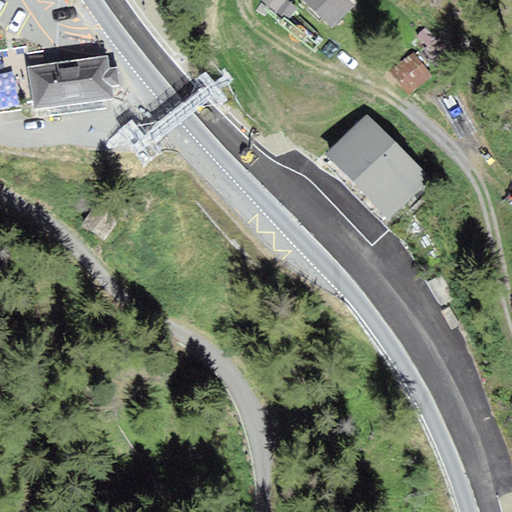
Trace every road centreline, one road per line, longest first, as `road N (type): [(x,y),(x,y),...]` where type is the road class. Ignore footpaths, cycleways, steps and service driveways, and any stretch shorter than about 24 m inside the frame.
road 1 (track): [(511,318),(482,195),(463,160),(376,89),(262,36),(237,10),(223,4),(218,24),(285,155),(274,198)]
road 2 (primary): [(103,0),(188,106),(385,318),(444,416),(478,511)]
road 3 (track): [(0,186),(219,361),(255,414),(258,511)]
